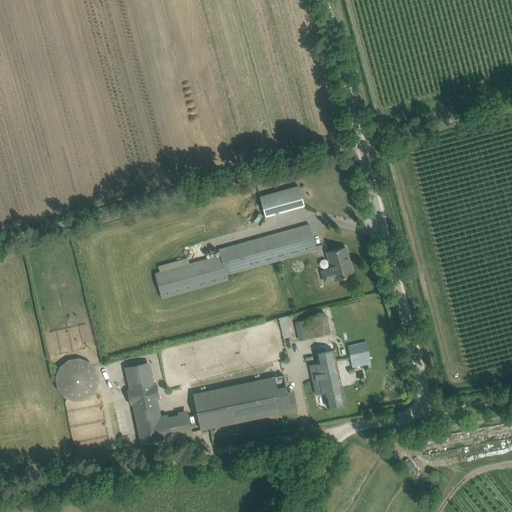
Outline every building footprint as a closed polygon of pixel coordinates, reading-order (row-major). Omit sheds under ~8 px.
[(299,186),(260,197),(265,216),(304,205),(299,186)] [(228,280),(226,274),(316,249),(309,225),(219,250),(220,255),(155,274),(162,298),(228,280)] [(335,280),(353,275),(345,247),(332,251),(327,252),(330,262),(331,268),(321,271),(324,283),(335,280)] [(299,338),(320,334),(330,331),(326,315),(295,322),(299,338)] [(286,337),(294,335),(292,324),(284,325),(286,337)] [(332,343),(322,345),(315,347),(320,372),(312,374),(316,394),(324,392),(327,407),(345,403),(332,343)] [(350,361),(369,358),(366,343),(347,346),(350,361)] [(83,360),(80,359),(77,359),(75,359),(72,360),(69,360),(67,362),(64,363),(62,365),(60,367),(59,370),(58,372),(57,375),(57,378),(56,380),(57,383),(58,386),(59,389),(60,391),(62,393),(64,395),(66,397),(69,398),(71,399),(74,400),(77,400),(80,400),(82,399),(85,399),(87,397),(90,396),(92,394),(94,392),(95,389),(96,387),(97,384),(98,381),(98,379),(97,376),(97,373),(96,370),(94,368),(92,366),(90,364),(88,362),(86,361),(83,360)] [(157,383),(154,384),(149,362),(124,368),(129,389),(127,390),(130,405),(132,405),(141,446),(193,435),(187,410),(177,412),(178,414),(169,416),(168,414),(161,415),(157,400),(160,399),(157,383)] [(193,394),(200,430),(297,410),(295,402),(289,404),(283,375),(193,394)]
